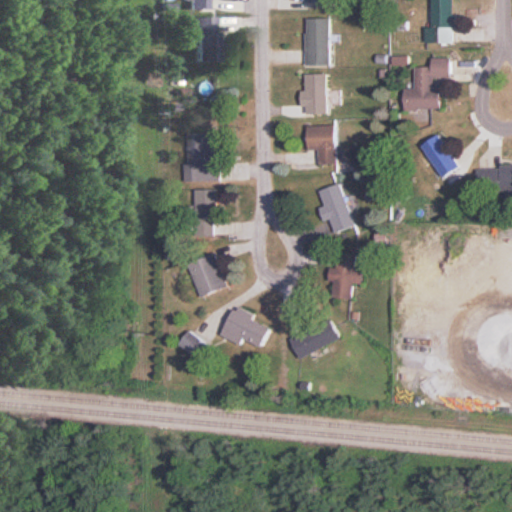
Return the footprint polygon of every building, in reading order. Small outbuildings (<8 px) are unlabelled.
[(189,0),(190,9),(209,9),(209,0),(189,0)] [(434,0),(434,27),(429,27),(429,42),(457,42),(456,0),(434,0)] [(195,62),(216,62),(216,17),(195,17),(195,62)] [(333,18),(308,18),(308,65),(332,65),(333,18)] [(418,67),(418,87),(407,87),(408,109),(444,109),(443,90),(436,90),(436,77),(455,76),(454,57),(435,57),(435,66),(418,67)] [(305,74),(305,113),(330,113),(330,74),(305,74)] [(339,125),(310,125),(311,150),(321,150),(322,164),(340,163),(339,125)] [(187,181),(222,181),(222,132),(187,131),(187,181)] [(447,177),(464,165),(442,134),(425,145),(447,177)] [(511,164),(480,166),(481,194),(511,192),(511,164)] [(358,225),(343,183),(322,191),(327,205),(325,206),(335,233),(358,225)] [(198,238),(219,238),(219,189),(198,189),(198,238)] [(364,283),(365,254),(339,253),(338,267),(336,267),(334,297),(356,298),(356,282),(364,283)] [(229,289),(218,254),(192,262),(203,297),(229,289)] [(243,344),(246,338),(265,347),(275,325),(236,308),(224,335),(243,344)] [(309,356),(326,340),(314,328),(297,343),(309,356)] [(209,344),(190,331),(181,345),(200,358),(209,344)]
